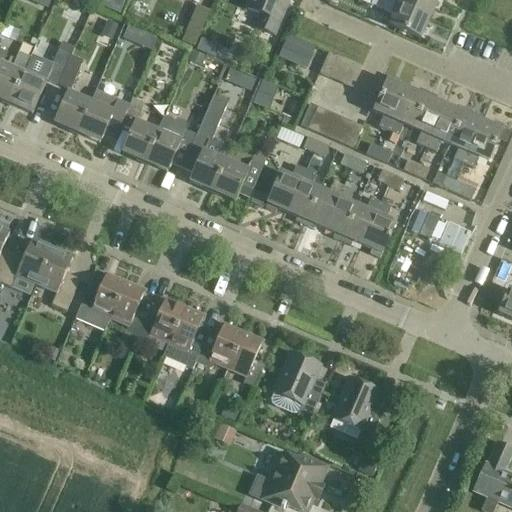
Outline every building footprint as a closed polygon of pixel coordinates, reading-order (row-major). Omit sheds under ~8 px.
[(249,0),(245,11),(260,17),(254,30),(274,38),(289,3),(281,0),(249,0)] [(425,31),(429,21),(386,2),(381,0),(360,0),(360,3),(393,17),(389,27),(425,43),(429,33),(425,31)] [(442,5),(430,0),(386,0),(386,2),(429,21),(433,11),(438,13),(442,5)] [(197,9),(189,28),(202,33),(210,15),(197,9)] [(128,26),(123,38),(134,43),(139,31),(128,26)] [(62,45),(49,74),(46,82),(57,88),(70,58),(74,50),(62,45)] [(292,59),(317,74),(325,60),(300,45),(292,59)] [(329,54),(319,76),(329,80),(339,58),(329,54)] [(0,102),(9,106),(30,60),(18,55),(11,71),(0,66),(0,102)] [(241,71),(246,60),(236,55),(231,66),(241,71)] [(82,64),(70,58),(57,88),(69,93),(82,64)] [(329,80),(340,85),(350,63),(339,58),(329,80)] [(30,60),(9,106),(32,116),(40,98),(45,86),(33,81),(40,64),(30,60)] [(352,91),(362,68),(350,63),(340,85),(352,91)] [(230,71),(225,82),(236,87),(241,76),(230,71)] [(383,119),(378,129),(388,134),(407,92),(397,87),(399,83),(389,78),(373,115),(383,119)] [(412,130),(428,95),(419,91),(417,96),(407,92),(388,134),(390,135),(394,137),(398,138),(403,126),(412,130)] [(94,93),(89,105),(76,135),(99,145),(103,138),(114,142),(125,116),(137,121),(140,112),(94,93)] [(425,150),(444,108),(434,104),(436,99),(428,95),(412,130),(420,134),(415,146),(425,150)] [(54,126),(76,135),(89,105),(67,96),(54,126)] [(316,109),(309,107),(300,129),(307,132),(316,109)] [(440,143),(449,147),(464,111),(456,108),(454,112),(444,108),(425,150),(435,154),(440,143)] [(307,132),(317,136),(327,114),(316,109),(307,132)] [(452,162),(462,167),(481,124),(472,120),(474,115),(464,111),(449,147),(457,150),(452,162)] [(317,136),(329,141),(339,119),(327,114),(317,136)] [(329,141),(340,146),(350,124),(339,119),(329,141)] [(162,120),(157,133),(143,164),(167,175),(170,167),(180,171),(195,137),(186,133),(187,130),(186,126),(177,122),(172,124),(162,120)] [(135,124),(130,137),(122,155),(143,164),(157,133),(135,124)] [(362,129),(350,124),(340,146),(352,151),(362,129)] [(491,129),(481,124),(462,167),(473,171),(478,160),(487,164),(497,141),(502,130),(503,128),(493,124),(491,129)] [(502,130),(497,141),(506,145),(511,134),(502,130)] [(281,131),(277,142),(298,151),(303,140),(281,131)] [(390,135),(386,144),(395,147),(399,139),(398,138),(394,137),(390,135)] [(180,171),(193,177),(189,184),(211,194),(224,163),(202,154),(204,149),(207,142),(195,137),(180,171)] [(302,151),(312,156),(317,145),(307,140),(302,151)] [(328,150),(317,145),(312,156),(323,161),(328,150)] [(365,157),(376,162),(381,150),(371,146),(365,157)] [(231,151),(225,164),(224,163),(211,194),(235,204),(238,196),(249,201),(269,154),(257,149),(252,160),(231,151)] [(392,155),(381,150),(376,162),(386,167),(392,155)] [(340,168),(350,172),(355,161),(345,157),(340,168)] [(365,166),(355,161),(350,172),(361,177),(365,166)] [(403,174),(413,178),(417,167),(408,163),(403,174)] [(428,172),(417,167),(413,178),(424,183),(428,172)] [(294,168),(289,179),(280,176),(265,211),(275,216),(277,211),(286,215),(305,173),(294,168)] [(295,224),(303,228),(319,191),(310,187),(315,177),(305,173),(286,215),(297,220),(295,224)] [(377,184),(388,189),(393,178),(382,173),(377,184)] [(436,175),(431,186),(440,190),(445,179),(436,175)] [(398,193),(403,182),(393,178),(388,189),(398,193)] [(440,190),(450,195),(455,183),(445,179),(440,190)] [(450,195),(470,203),(475,192),(455,183),(450,195)] [(319,191),(303,228),(312,232),(314,227),(324,232),(343,189),(332,184),(327,195),(319,191)] [(343,189),(324,232),(334,236),(332,241),(341,245),(357,207),(348,203),(352,193),(343,189)] [(255,194),(250,205),(262,210),(266,199),(255,194)] [(352,244),(362,248),(380,206),(370,201),(366,211),(357,207),(341,245),(350,248),(352,244)] [(390,210),(381,206),(380,206),(362,248),(372,252),(370,257),(379,261),(395,225),(385,221),(390,210)] [(0,284),(11,258),(1,254),(9,235),(1,232),(2,229),(0,228),(0,284)] [(11,258),(0,284),(0,285),(11,290),(16,279),(36,288),(52,250),(39,245),(38,248),(30,244),(22,263),(11,258)] [(66,314),(72,301),(80,283),(65,276),(71,262),(64,259),(65,256),(52,250),(36,288),(56,296),(51,308),(66,314)] [(102,334),(108,321),(109,321),(125,285),(106,277),(103,283),(93,279),(75,321),(102,334)] [(125,285),(109,321),(128,329),(122,341),(133,346),(135,340),(136,340),(146,317),(136,313),(144,293),(125,285)] [(511,293),(508,292),(498,316),(511,322),(511,293)] [(160,312),(150,308),(146,317),(136,340),(150,346),(153,344),(154,341),(168,347),(184,310),(165,302),(160,312)] [(191,372),(194,365),(195,365),(209,333),(199,328),(203,319),(184,310),(168,347),(162,359),(191,372)] [(195,365),(206,370),(209,371),(213,370),(214,366),(227,372),(243,336),(223,327),(219,337),(209,333),(195,365)] [(254,390),(256,386),(264,367),(254,363),(262,344),(243,336),(227,372),(245,380),(243,386),(254,390)] [(294,416),(299,415),(297,419),(309,424),(314,413),(325,387),(314,382),(319,369),(290,356),(273,395),(270,403),(271,407),(274,409),(290,416),(294,416)] [(356,442),(357,441),(369,446),(383,412),(373,407),(378,394),(349,381),(332,420),(333,421),(329,431),(356,442)] [(220,426),(213,441),(229,449),(236,434),(220,426)] [(199,437),(194,448),(204,452),(209,441),(199,437)] [(493,511),(497,503),(511,509),(511,478),(503,475),(511,454),(511,452),(497,446),(488,468),(486,467),(474,493),(487,499),(480,511),(493,511)] [(257,501),(283,511),(285,508),(294,511),(307,511),(313,501),(317,504),(325,487),(320,485),(326,470),(300,459),(298,463),(281,456),(269,485),(265,483),(257,501)]
